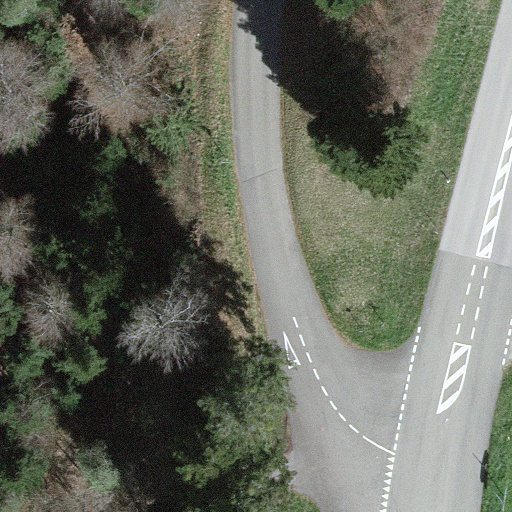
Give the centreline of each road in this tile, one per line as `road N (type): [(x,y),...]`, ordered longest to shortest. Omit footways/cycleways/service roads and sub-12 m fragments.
road 1 (unclassified): [(439,466),(394,453),(349,425),(304,345),(272,233),(259,148),(261,0)]
road 2 (primary): [(511,133),(469,311)]
road 3 (primary): [(439,466),(469,311)]
road 4 (track): [(349,425),(235,511)]
